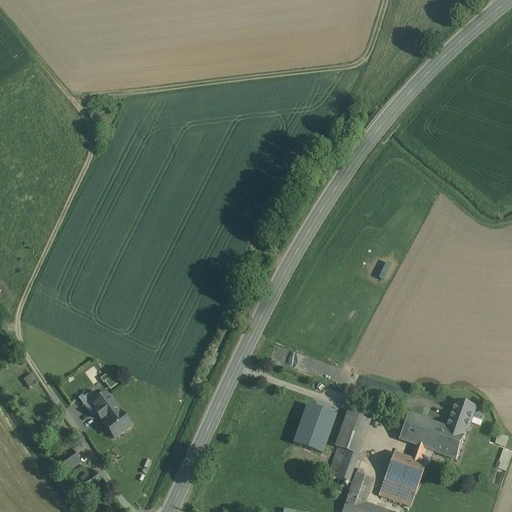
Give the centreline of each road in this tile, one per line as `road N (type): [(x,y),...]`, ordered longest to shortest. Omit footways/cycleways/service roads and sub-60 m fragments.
road 1 (secondary): [(169,511),(261,317),(326,203),(411,92),(511,0)]
road 2 (track): [(0,12),(84,115),(95,140),(13,328),(48,390)]
road 3 (track): [(77,106),(357,65),(385,0)]
